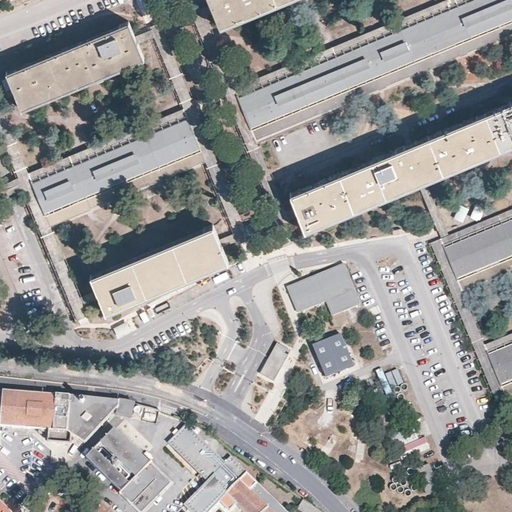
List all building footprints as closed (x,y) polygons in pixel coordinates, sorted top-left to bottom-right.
[(213,0),(224,24),(279,0),(213,0)] [(448,0),(235,89),(239,99),(474,0),(448,0)] [(252,132),(511,20),(511,0),(474,0),(239,99),(252,132)] [(288,225),(290,224),(256,143),(252,132),(239,99),(235,89),(212,30),(203,7),(191,11),(277,229),(288,225)] [(130,19),(28,61),(8,69),(23,107),(146,56),(135,30),(130,19)] [(206,161),(238,244),(249,239),(161,19),(150,24),(184,107),(188,117),(201,149),(206,161)] [(511,20),(252,132),(256,143),(511,34),(511,20)] [(29,172),(0,101),(0,136),(71,308),(74,317),(76,320),(83,318),(88,315),(82,299),(51,226),(46,213),(33,182),(29,172)] [(305,234),(419,186),(511,146),(511,103),(290,196),(298,215),(300,220),(305,234)] [(184,107),(29,172),(33,182),(188,117),(184,107)] [(188,117),(109,151),(33,182),(46,213),(113,186),(201,149),(188,117)] [(113,186),(46,213),(51,226),(206,161),(201,149),(113,186)] [(462,221),(468,206),(459,202),(453,217),(462,221)] [(511,212),(442,241),(445,249),(511,221),(511,212)] [(511,221),(445,249),(459,283),(511,261),(511,221)] [(91,279),(106,316),(130,305),(229,263),(222,245),(216,228),(91,279)] [(511,261),(459,283),(464,294),(511,273),(511,261)] [(359,305),(343,265),(286,288),(296,313),(325,302),(331,316),(359,305)] [(114,329),(119,337),(130,331),(126,323),(114,329)] [(343,334),(314,346),(326,376),(355,365),(343,334)] [(511,335),(484,347),(487,355),(511,344),(511,335)] [(268,359),(260,375),(274,382),(291,351),(277,344),(268,359)] [(511,344),(487,355),(501,388),(511,383),(511,344)] [(389,385),(401,383),(397,368),(385,371),(389,385)] [(511,383),(501,388),(505,400),(511,397),(511,383)] [(126,428),(129,413),(114,410),(65,405),(0,400),(0,436),(45,440),(44,452),(65,454),(66,443),(79,452),(113,415),(112,425),(126,428)] [(388,433),(393,447),(416,437),(410,423),(388,433)] [(286,511),(231,457),(225,463),(186,425),(170,443),(208,481),(192,498),(180,511),(211,511),(220,503),(229,511),(232,511),(238,507),(242,511),(286,511)] [(146,470),(109,436),(81,467),(118,501),(127,509),(129,506),(135,511),(144,511),(166,489),(146,470)] [(438,490),(428,464),(415,470),(425,495),(438,490)] [(126,511),(148,511),(170,489),(147,468),(146,470),(166,489),(144,511),(135,511),(129,506),(127,509),(118,501),(116,502),(126,511)] [(323,511),(319,509),(305,499),(298,508),(303,511),(323,511)]
